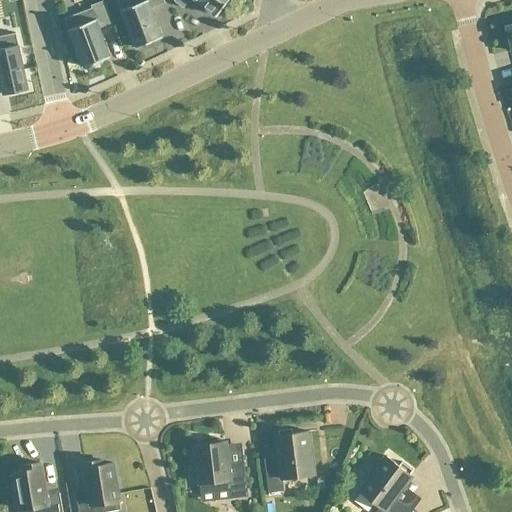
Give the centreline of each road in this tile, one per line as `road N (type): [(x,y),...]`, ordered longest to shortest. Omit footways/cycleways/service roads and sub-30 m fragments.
road 1 (unclassified): [(144,424),(285,403),(366,401),(420,429),(458,511)]
road 2 (unclassified): [(60,134),(264,42)]
road 3 (residential): [(458,0),(511,186)]
road 4 (unclassified): [(0,436),(144,424)]
road 5 (residential): [(32,0),(60,134)]
